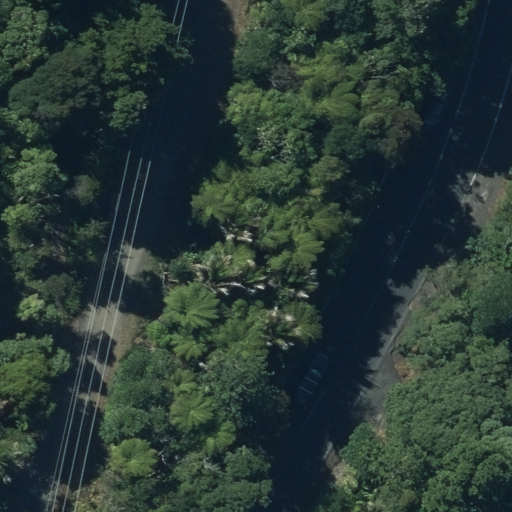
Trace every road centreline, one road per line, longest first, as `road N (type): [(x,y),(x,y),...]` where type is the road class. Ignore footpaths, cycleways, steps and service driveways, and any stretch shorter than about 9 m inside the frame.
road 1 (secondary): [(487,0),(447,145),(421,204),(248,511)]
road 2 (residential): [(35,511),(156,172),(199,0)]
